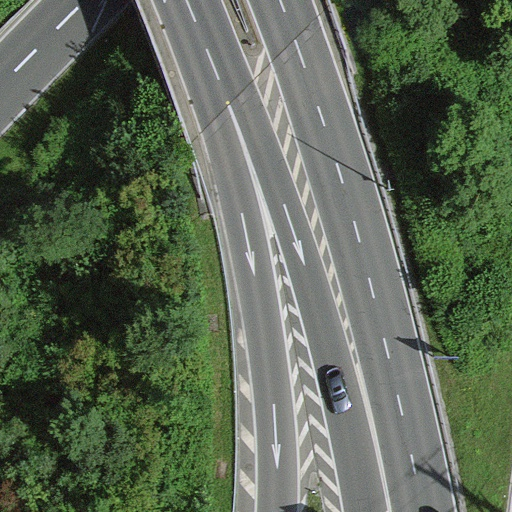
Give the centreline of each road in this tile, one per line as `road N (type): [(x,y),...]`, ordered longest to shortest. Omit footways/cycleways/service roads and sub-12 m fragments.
road 1 (secondary): [(422,511),(356,227),(282,0)]
road 2 (secondary): [(228,106),(284,205),(306,269),(365,511)]
road 3 (motorway): [(228,106),(272,389),(277,511)]
road 4 (motorway): [(0,88),(86,0)]
